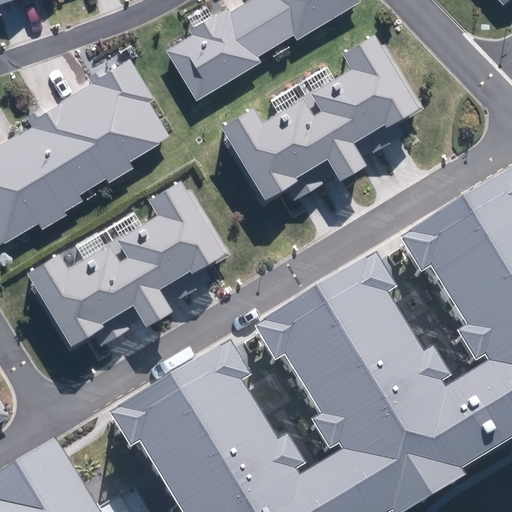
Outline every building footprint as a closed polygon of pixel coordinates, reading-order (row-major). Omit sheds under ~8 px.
[(0,0),(0,8),(22,0),(0,0)] [(243,0),(161,50),(192,100),(357,1),(357,0),(243,0)] [(245,81),(205,103),(251,185),(280,168),(290,186),(392,129),(379,106),(407,91),(366,19),(336,36),(340,44),(252,93),(245,81)] [(0,143),(0,242),(174,139),(126,58),(25,119),(29,126),(0,143)] [(384,111),(394,126),(405,141),(435,121),(438,126),(439,127),(458,114),(443,92),(432,77),(405,97),(384,111)] [(405,141),(384,156),(393,169),(444,134),(439,127),(438,126),(435,121),(405,141)] [(45,230),(5,252),(51,334),(81,317),(91,335),(192,278),(180,256),(208,240),(167,168),(136,185),(141,193),(52,242),(45,230)] [(167,511),(359,511),(508,422),(511,428),(511,191),(500,171),(401,231),(469,343),(431,366),(359,249),(250,316),(326,440),(283,465),(212,349),(107,413),(167,511)] [(77,511),(39,447),(0,469),(0,511),(139,511),(129,494),(99,511),(77,511)]
